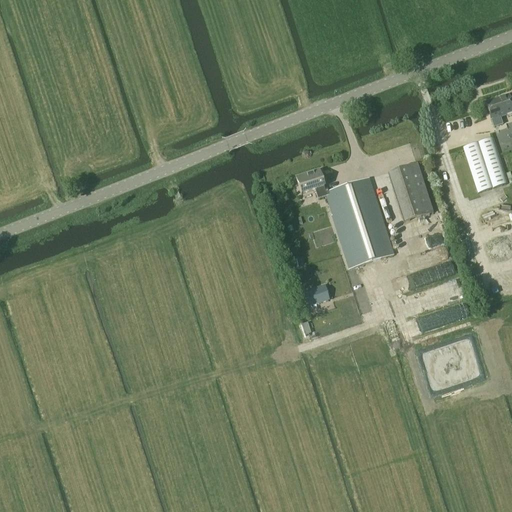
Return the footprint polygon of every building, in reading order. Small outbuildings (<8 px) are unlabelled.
[(511,113),(511,108),(508,97),(485,105),(491,120),(496,119),(496,120),(505,116),(511,113)] [(463,149),(478,195),(507,186),(492,140),(463,149)] [(422,147),(412,151),(416,163),(426,159),(422,147)] [(403,223),(432,214),(417,165),(387,174),(403,223)] [(319,172),(295,179),(301,195),(315,191),(317,200),(326,197),(325,194),(323,188),(324,188),(319,172)] [(394,257),(369,180),(325,194),(349,270),(394,257)] [(329,301),(325,287),(302,294),(307,309),(329,301)]
